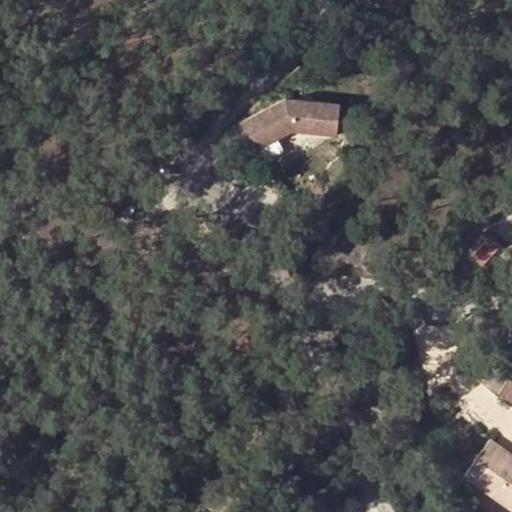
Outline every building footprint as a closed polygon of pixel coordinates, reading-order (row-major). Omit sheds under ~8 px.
[(288,97),(243,120),(258,148),(295,128),(338,132),(342,103),(288,97)] [(473,254),(484,264),(501,245),(490,234),(473,254)] [(482,378),(500,392),(510,378),(493,365),(482,378)] [(500,392),(511,401),(511,379),(510,378),(500,392)] [(511,454),(490,438),(465,473),(511,507),(511,454)]
